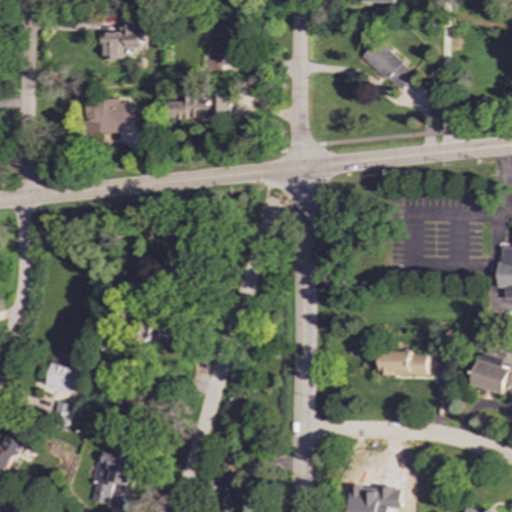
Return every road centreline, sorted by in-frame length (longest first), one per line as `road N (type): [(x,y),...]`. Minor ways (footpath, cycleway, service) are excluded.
road 1 (secondary): [(511,147),(0,201)]
road 2 (residential): [(0,354),(21,293),(26,0)]
road 3 (tertiary): [(296,511),(302,170)]
road 4 (residential): [(179,511),(270,212)]
road 5 (residential): [(298,433),(403,434),(511,458)]
road 6 (residential): [(302,170),(298,0)]
